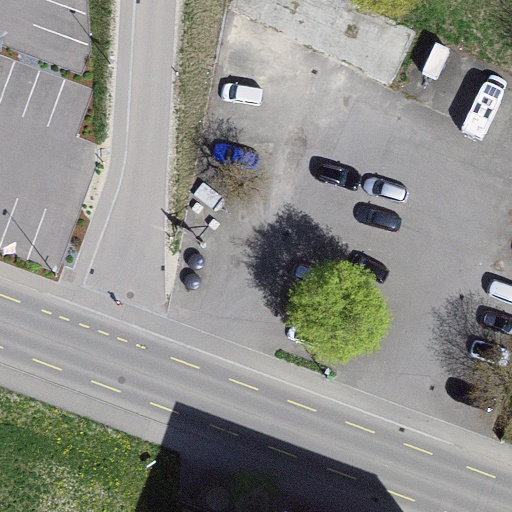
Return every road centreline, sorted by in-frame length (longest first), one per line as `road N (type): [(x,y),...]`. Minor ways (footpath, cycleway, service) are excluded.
road 1 (primary): [(504,511),(116,366)]
road 2 (residential): [(145,0),(116,366)]
road 3 (primary): [(116,366),(0,324)]
